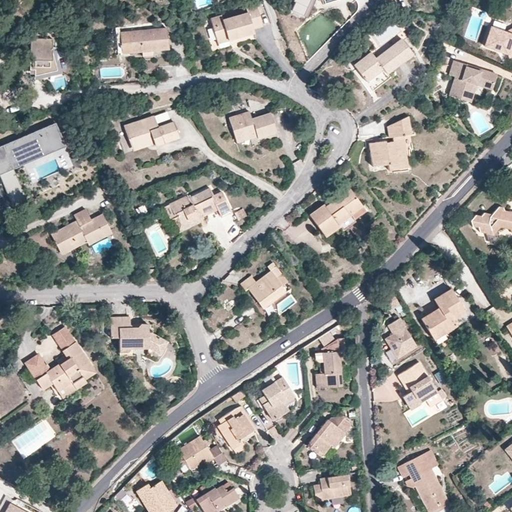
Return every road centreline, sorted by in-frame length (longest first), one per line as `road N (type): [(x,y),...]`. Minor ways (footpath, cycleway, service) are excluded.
road 1 (residential): [(189,298),(345,138),(342,116),(291,88)]
road 2 (residential): [(511,137),(356,293)]
road 3 (residential): [(356,293),(376,511)]
road 4 (residential): [(189,298),(0,298)]
road 5 (residential): [(214,387),(121,466),(83,511)]
road 6 (residential): [(356,293),(286,347),(214,387)]
road 7 (residential): [(291,88),(242,77),(166,84)]
